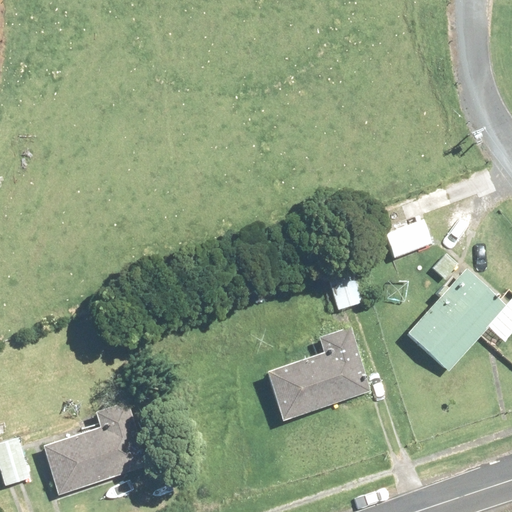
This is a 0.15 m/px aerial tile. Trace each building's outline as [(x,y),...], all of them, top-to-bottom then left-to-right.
[(378,234),(387,258),(425,244),(416,219),(378,234)] [(347,269),(321,278),(332,312),(359,302),(347,269)] [(499,308),(455,269),(397,333),(441,372),(499,308)] [(255,371),(272,422),(364,392),(341,327),(308,338),(312,352),(255,371)] [(90,427),(34,446),(50,495),(139,465),(118,402),(85,413),(90,427)] [(11,436),(0,439),(0,485),(25,477),(11,436)]
